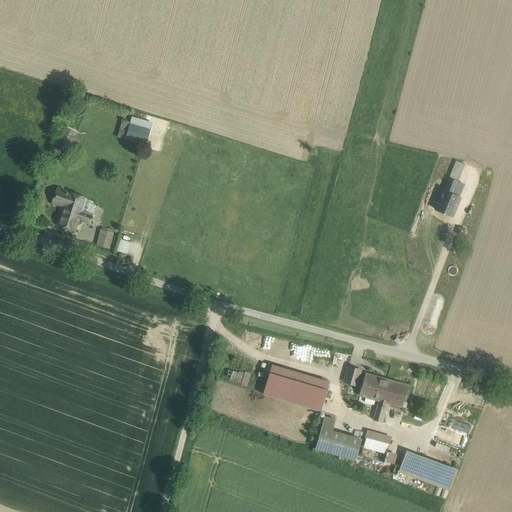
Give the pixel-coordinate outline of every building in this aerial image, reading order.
[(149,129),(130,123),(125,138),(145,144),(149,129)] [(76,135),(63,130),(55,145),(69,151),(76,135)] [(465,164),(456,161),(454,166),(462,170),(465,164)] [(462,170),(454,166),(449,178),(458,181),(462,170)] [(449,178),(444,191),(443,191),(436,210),(452,216),(459,198),(452,195),(458,181),(449,178)] [(85,199),(67,193),(66,193),(57,190),(54,201),(63,205),(57,226),(75,232),(78,220),(90,224),(93,215),(81,211),(85,199)] [(112,233),(101,229),(97,245),(109,248),(112,233)] [(120,238),(118,250),(128,253),(130,241),(120,238)] [(262,395),(321,410),(329,379),(270,365),(262,395)] [(361,370),(348,367),(344,382),(356,386),(361,370)] [(393,382),(369,375),(363,396),(379,400),(374,419),(382,422),(387,403),(393,382)] [(408,385),(394,381),(393,382),(387,403),(402,407),(408,385)] [(453,416),(474,425),(479,414),(458,406),(453,416)] [(361,440),(331,431),(335,420),(325,417),(316,448),(355,459),(361,440)] [(389,444),(365,438),(360,456),(384,463),(389,444)] [(394,464),(397,454),(388,451),(385,461),(394,464)] [(456,469),(407,451),(400,471),(449,489),(456,469)]
